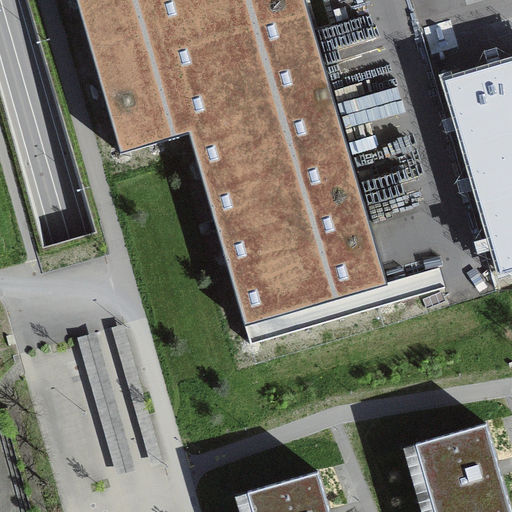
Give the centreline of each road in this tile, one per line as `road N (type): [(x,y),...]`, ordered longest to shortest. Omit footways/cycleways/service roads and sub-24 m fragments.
road 1 (secondary): [(67,238),(146,511)]
road 2 (unclassified): [(193,511),(126,273)]
road 3 (secondary): [(67,238),(0,0)]
road 4 (unclassified): [(0,282),(126,273)]
